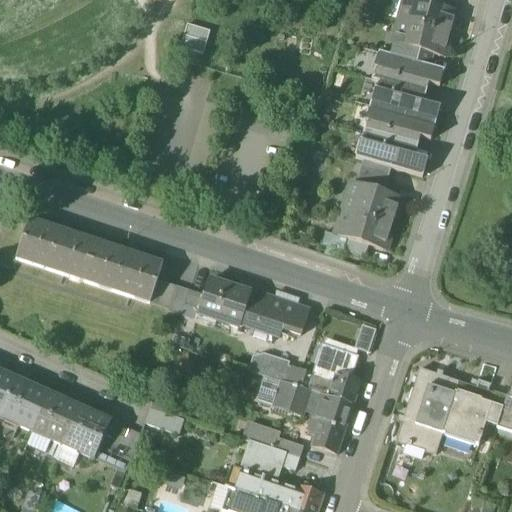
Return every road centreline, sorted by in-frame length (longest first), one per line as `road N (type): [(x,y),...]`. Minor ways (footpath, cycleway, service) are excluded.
road 1 (residential): [(406,310),(0,178)]
road 2 (residential): [(406,310),(502,0)]
road 3 (residential): [(343,511),(406,310)]
road 4 (residential): [(0,342),(129,399)]
